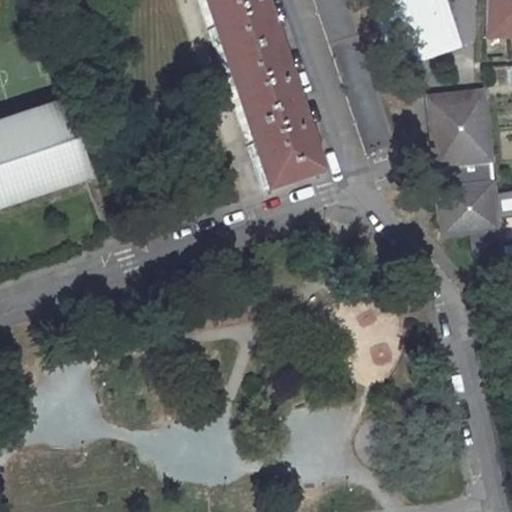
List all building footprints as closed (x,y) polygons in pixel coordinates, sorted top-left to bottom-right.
[(203,0),(267,187),(313,172),(255,0),(203,0)] [(313,0),(366,154),(394,144),(345,0),(313,0)] [(368,0),(392,70),(460,47),(443,0),(368,0)] [(511,0),(483,0),(484,38),(511,37),(511,0)] [(474,258),(499,256),(481,91),(425,98),(432,168),(434,169),(436,185),(434,187),(440,236),(471,234),(474,258)] [(0,121),(0,207),(88,178),(62,101),(0,121)]
